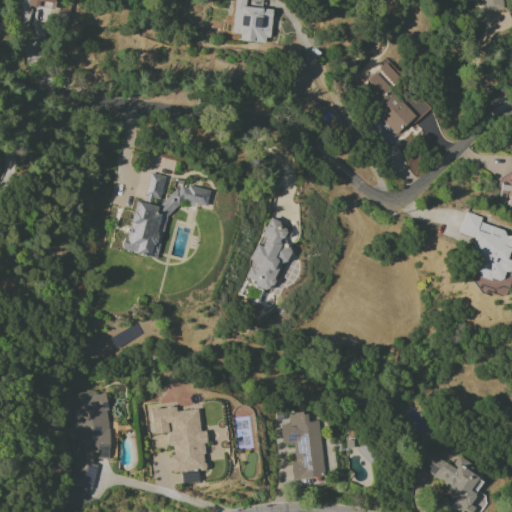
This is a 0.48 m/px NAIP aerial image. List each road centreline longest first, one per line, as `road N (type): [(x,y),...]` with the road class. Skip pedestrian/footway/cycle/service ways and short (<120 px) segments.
road 1 (residential): [(12,84),(266,122),(387,199),(425,181),(511,89)]
road 2 (residential): [(105,476),(223,511)]
